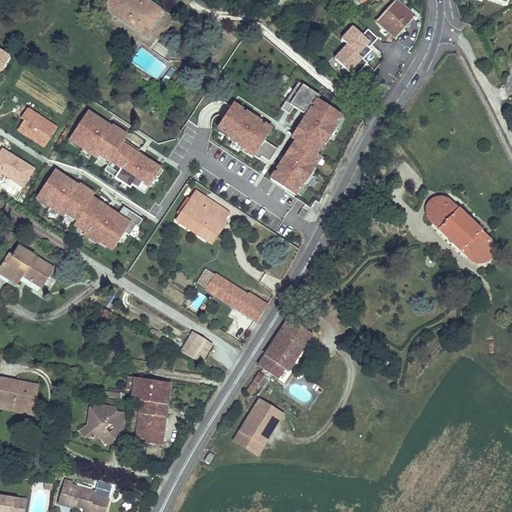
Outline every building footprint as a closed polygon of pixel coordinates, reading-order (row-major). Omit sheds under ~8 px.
[(109,0),(104,8),(145,37),(162,12),(144,0),(141,0),(141,1),(139,0),(109,0)] [(409,12),(395,0),(376,22),(395,39),(403,30),(408,26),(415,17),(409,12)] [(419,16),(411,9),(409,12),(415,17),(417,19),(419,16)] [(367,31),(362,36),(352,27),(339,42),(345,46),(331,61),(353,80),(367,65),(359,58),(376,38),(367,31)] [(365,64),(374,58),(369,49),(360,55),(365,64)] [(0,75),(9,57),(0,52),(0,75)] [(353,86),(355,87),(361,79),(358,77),(353,86)] [(377,87),(363,77),(361,79),(355,87),(355,88),(361,92),(370,98),(377,87)] [(322,93),(300,80),(286,101),(294,105),(308,113),(322,93)] [(346,114),(319,96),(308,113),(294,135),(320,152),(346,114)] [(274,125),(236,100),(229,111),(219,127),(255,155),(265,139),(274,125)] [(294,105),(286,101),(282,107),(290,112),(294,105)] [(28,106),(14,128),(43,147),(57,126),(28,106)] [(84,108),(67,141),(118,167),(113,177),(146,193),(161,162),(122,142),(128,130),(84,108)] [(299,138),(271,176),(298,195),(325,155),(320,152),(299,138)] [(277,146),(265,139),(255,155),(260,157),(263,154),(270,160),(277,146)] [(0,177),(21,190),(35,166),(1,146),(0,146),(0,177)] [(115,246),(133,214),(50,169),(32,202),(115,246)] [(210,200),(195,190),(190,198),(202,207),(205,202),(210,200)] [(229,214),(210,200),(205,202),(202,207),(190,198),(175,221),(186,228),(189,223),(200,231),(197,235),(206,241),(212,232),(218,236),(222,231),(219,223),(217,221),(219,217),(225,221),(229,214)] [(479,232),(448,201),(446,200),(444,199),(441,198),(439,198),(437,198),(434,199),(432,200),(430,202),(429,202),(427,206),(426,208),(426,210),(426,213),(426,215),(427,217),(429,220),(438,229),(469,259),(471,260),(473,262),(475,263),(477,263),(480,263),(482,263),(485,262),(487,261),(488,260),(490,258),(491,256),(492,253),(493,251),(492,248),(492,246),(491,244),(490,242),(488,240),(479,232)] [(227,222),(225,221),(219,217),(217,221),(219,223),(222,231),(227,222)] [(200,231),(189,223),(186,228),(197,235),(200,231)] [(218,236),(212,232),(206,241),(212,244),(218,236)] [(18,248),(13,257),(9,255),(0,269),(0,274),(11,281),(18,269),(27,275),(25,278),(41,288),(52,268),(33,257),(34,257),(18,248)] [(206,289),(214,276),(206,270),(204,273),(197,283),(206,289)] [(11,281),(0,274),(0,278),(15,288),(17,285),(11,281)] [(247,297),(214,276),(206,289),(205,290),(256,323),(267,307),(248,295),(247,297)] [(280,331),(304,347),(312,334),(288,319),(280,331)] [(288,372),(304,347),(280,331),(257,366),(269,373),(275,364),(288,372)] [(212,343),(192,332),(181,351),(201,363),(212,343)] [(146,362),(131,360),(129,369),(144,372),(146,362)] [(263,376),(259,373),(247,392),(251,395),(263,376)] [(133,391),(135,378),(127,377),(126,390),(133,391)] [(166,405),(170,384),(135,378),(133,391),(131,400),(132,400),(140,401),(166,405)] [(0,381),(0,408),(3,409),(4,404),(29,409),(32,394),(37,395),(39,386),(4,379),(4,382),(0,381)] [(4,404),(3,409),(33,415),(37,395),(32,394),(29,409),(4,404)] [(282,414),(259,400),(240,432),(263,446),(282,414)] [(147,431),(163,433),(166,405),(140,401),(136,439),(146,440),(147,431)] [(104,444),(111,445),(112,439),(114,419),(123,420),(124,414),(115,413),(112,408),(103,407),(101,404),(98,404),(90,409),(88,426),(93,433),(92,438),(101,439),(104,444)] [(114,419),(112,439),(121,432),(123,420),(114,419)] [(84,437),(92,438),(93,433),(88,426),(80,432),(84,437)] [(145,444),(161,446),(163,433),(147,431),(146,440),(145,444)] [(257,456),(263,446),(240,432),(234,441),(257,456)] [(209,452),(204,461),(209,464),(214,455),(209,452)] [(53,483),(44,482),(43,485),(47,489),(52,490),(53,483)] [(69,486),(61,484),(56,508),(72,511),(73,508),(83,510),(87,511),(104,511),(107,500),(91,496),(92,494),(69,488),(69,486)] [(14,511),(17,499),(0,495),(0,511),(14,511)] [(23,511),(25,500),(17,499),(14,511),(23,511)]
